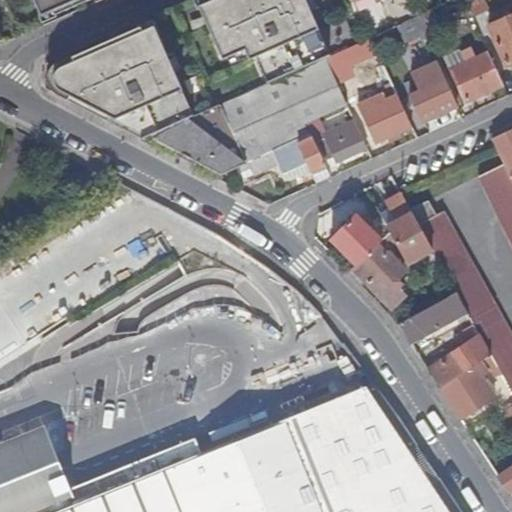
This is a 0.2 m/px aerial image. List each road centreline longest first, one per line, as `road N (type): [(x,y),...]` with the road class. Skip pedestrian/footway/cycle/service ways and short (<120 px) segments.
road 1 (residential): [(274,236),(349,303),(489,511)]
road 2 (residential): [(3,93),(274,236)]
road 3 (residential): [(511,109),(299,204),(274,236)]
road 4 (residential): [(148,0),(36,48),(3,93)]
